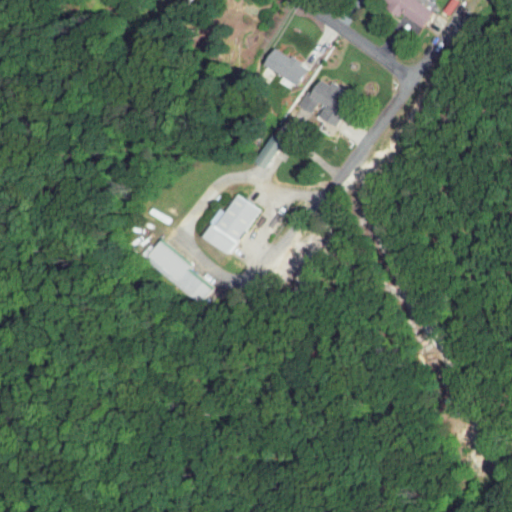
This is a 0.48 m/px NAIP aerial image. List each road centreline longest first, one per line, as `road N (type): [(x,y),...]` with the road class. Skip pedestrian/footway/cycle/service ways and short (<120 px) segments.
road 1 (residential): [(470,0),(315,214)]
road 2 (residential): [(300,0),(414,80)]
